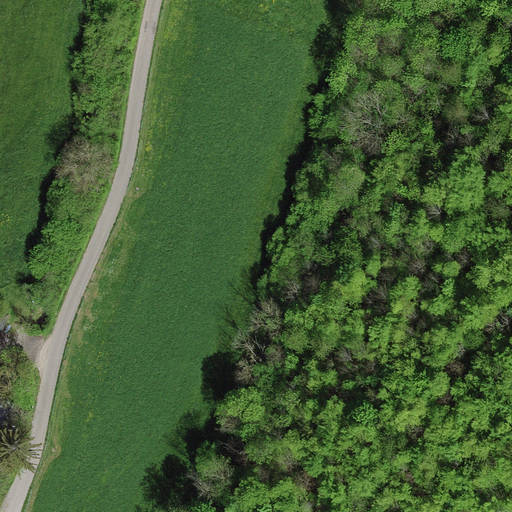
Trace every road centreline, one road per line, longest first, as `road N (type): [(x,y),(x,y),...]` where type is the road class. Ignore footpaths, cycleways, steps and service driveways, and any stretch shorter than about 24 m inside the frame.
road 1 (track): [(477,0),(284,350),(180,511)]
road 2 (residential): [(150,0),(121,168),(7,511)]
